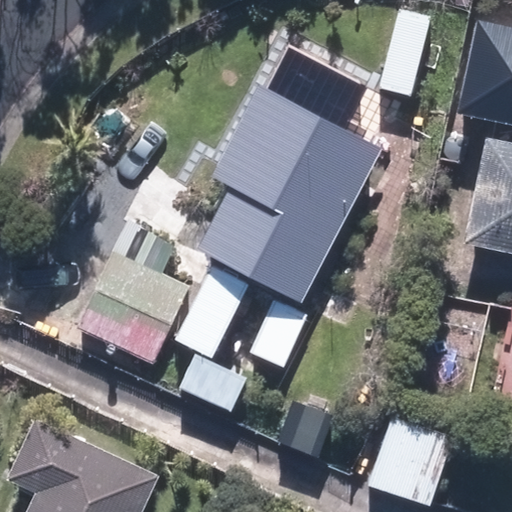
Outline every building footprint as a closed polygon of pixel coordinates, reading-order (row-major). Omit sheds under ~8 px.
[(234,3),(147,54),(163,83),(251,32),(234,3)] [(377,130),(262,71),(219,153),(243,166),(210,230),(302,277),(377,130)] [(511,137),(487,133),(470,222),(511,230),(511,137)] [(192,280),(117,246),(85,315),(160,349),(192,280)] [(322,307),(233,267),(188,367),(213,378),(224,354),(288,382),(322,307)] [(463,424),(399,399),(375,463),(439,488),(463,424)] [(132,511),(157,464),(41,405),(15,455),(48,471),(26,511),(132,511)]
